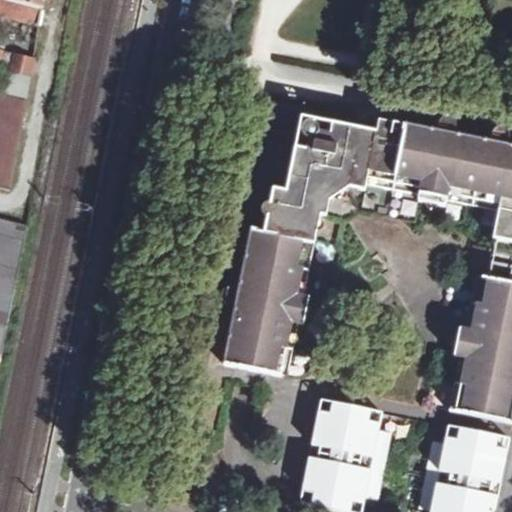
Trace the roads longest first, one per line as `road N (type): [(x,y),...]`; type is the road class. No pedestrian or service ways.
road 1 (residential): [(84,499),(187,0)]
road 2 (residential): [(282,511),(307,387)]
